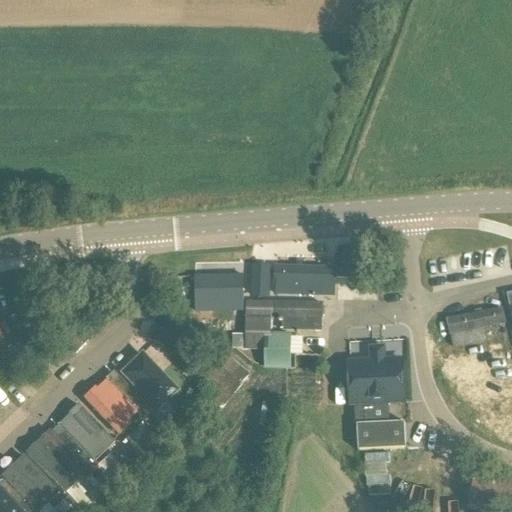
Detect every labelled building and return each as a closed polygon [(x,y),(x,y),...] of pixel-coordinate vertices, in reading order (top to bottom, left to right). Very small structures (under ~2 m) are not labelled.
[(269,269),(254,269),(253,297),(269,297),(269,269)] [(276,283),(291,283),(296,283),(296,295),(314,296),(314,297),(316,297),(316,296),(334,296),(335,271),(276,269),(276,283)] [(196,293),(197,314),(244,313),(244,292),(244,278),(196,278),(196,293)] [(337,302),(344,302),(378,302),(378,279),(338,279),(337,302)] [(247,306),(248,352),(265,352),(265,373),(291,373),(291,337),(272,338),(271,320),(283,320),(283,333),(298,333),(298,335),(299,335),(299,333),(323,333),(323,320),(324,320),(324,305),(247,306)] [(448,322),(453,348),(487,341),(485,329),(506,324),(503,311),(448,322)] [(85,345),(68,327),(57,338),(75,354),(85,345)] [(154,328),(148,341),(163,348),(168,335),(154,328)] [(235,335),(232,335),(232,349),(235,349),(244,349),(244,335),(235,335)] [(119,372),(157,411),(180,389),(142,350),(119,372)] [(402,358),(350,361),(352,408),(355,408),(356,426),(358,426),(359,451),(406,450),(405,424),(383,425),(382,406),(404,406),(402,358)] [(220,408),(248,372),(231,359),(203,395),(220,408)] [(115,434),(137,412),(102,377),(80,399),(115,434)] [(52,428),(88,466),(113,443),(77,405),(52,428)] [(84,472),(44,433),(26,451),(67,490),(84,472)] [(0,477),(35,511),(37,511),(61,491),(22,453),(0,474),(0,477)] [(389,495),(387,453),(364,454),(365,496),(389,495)] [(511,511),(511,476),(479,467),(467,508),(480,511),(511,511)] [(27,511),(0,483),(0,511),(27,511)] [(84,498),(92,506),(98,511),(105,505),(104,499),(95,490),(94,489),(84,498)]
